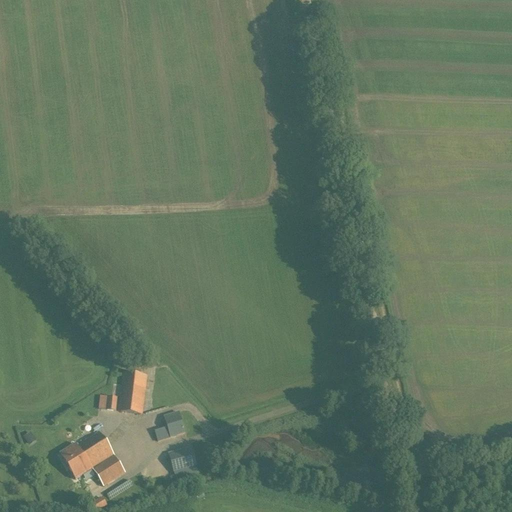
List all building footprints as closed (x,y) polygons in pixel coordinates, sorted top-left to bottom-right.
[(142,416),(147,376),(123,373),(118,413),(142,416)] [(115,413),(117,398),(99,396),(98,409),(106,410),(106,411),(115,413)] [(185,434),(179,412),(163,417),(167,428),(170,439),(185,434)] [(23,436),(28,444),(34,440),(29,432),(23,436)] [(101,451),(108,446),(99,432),(76,447),(75,445),(59,454),(65,463),(75,456),(74,455),(80,451),(84,457),(93,451),(95,455),(101,451)] [(75,456),(65,463),(76,481),(92,470),(103,488),(125,474),(108,446),(101,451),(95,455),(93,451),(84,457),(80,451),(74,455),(75,456)] [(168,454),(173,473),(196,467),(191,448),(168,454)] [(90,504),(94,511),(97,511),(107,506),(101,498),(90,504)]
